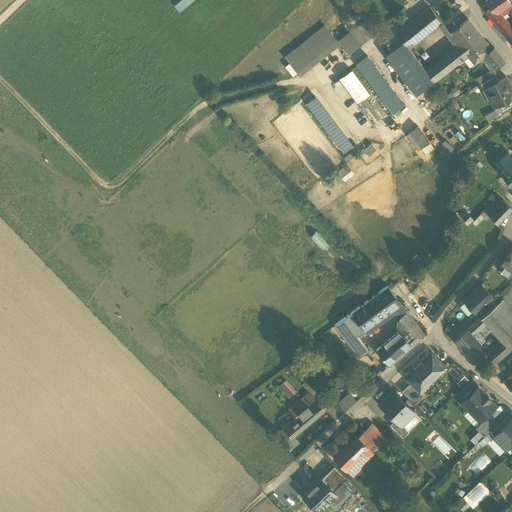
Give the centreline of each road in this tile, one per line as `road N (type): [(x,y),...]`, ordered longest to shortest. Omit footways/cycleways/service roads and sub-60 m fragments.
road 1 (track): [(0,76),(117,195),(210,108),(325,85),(428,0)]
road 2 (residential): [(436,335),(266,493)]
road 3 (residential): [(436,335),(511,224)]
